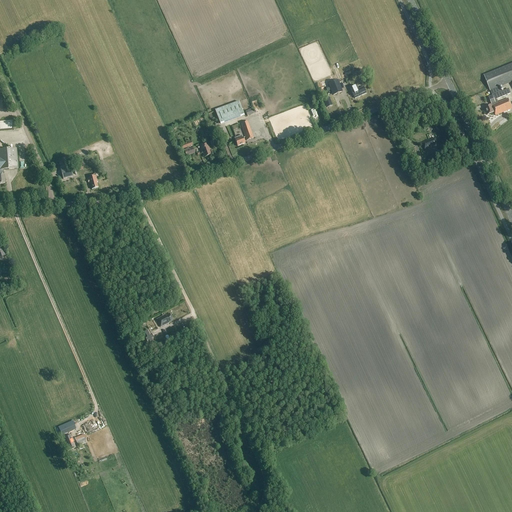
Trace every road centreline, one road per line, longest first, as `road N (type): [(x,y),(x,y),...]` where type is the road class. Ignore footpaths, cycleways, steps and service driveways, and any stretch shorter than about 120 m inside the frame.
road 1 (unclassified): [(53,210),(137,200),(190,183),(449,81)]
road 2 (track): [(253,511),(262,498),(258,465),(137,200)]
road 3 (track): [(14,213),(97,408),(77,423)]
road 4 (unclassified): [(53,210),(0,73)]
road 5 (primary): [(511,214),(449,81)]
